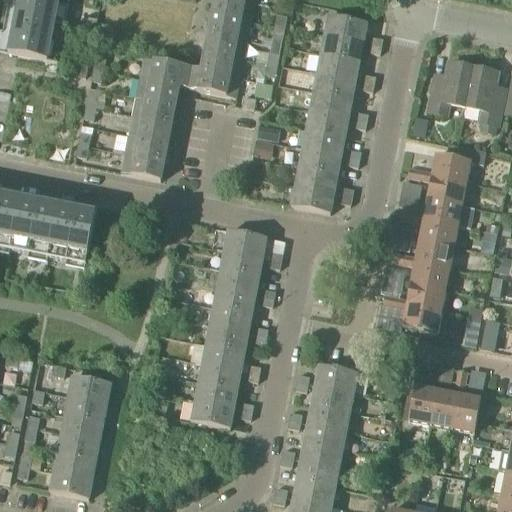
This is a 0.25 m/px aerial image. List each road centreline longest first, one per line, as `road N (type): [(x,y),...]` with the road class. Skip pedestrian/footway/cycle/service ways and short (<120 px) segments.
road 1 (residential): [(306,233),(0,172)]
road 2 (residential): [(408,15),(366,223),(345,237),(306,233)]
road 3 (residential): [(229,511),(256,489),(288,329)]
road 4 (residential): [(511,373),(357,342)]
